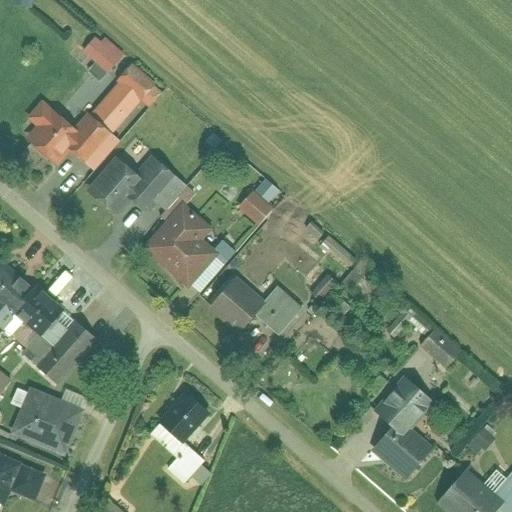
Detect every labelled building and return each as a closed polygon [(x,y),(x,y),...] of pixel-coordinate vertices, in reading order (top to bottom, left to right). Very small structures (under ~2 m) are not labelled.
[(104,38),(89,57),(115,77),(130,59),(104,38)] [(165,88),(137,67),(125,82),(153,103),(165,88)] [(127,87),(97,121),(118,140),(148,106),(127,87)] [(52,116),(31,139),(63,168),(79,150),(94,164),(113,143),(87,121),(74,135),(52,116)] [(145,190),(114,167),(89,200),(115,220),(128,204),(150,220),(178,183),(161,170),(145,190)] [(257,195),(242,210),(263,231),(278,215),(257,195)] [(183,211),(149,250),(194,289),(203,278),(211,285),(235,257),(183,211)] [(22,353),(57,384),(95,342),(74,324),(68,331),(56,321),(63,314),(36,290),(33,293),(2,265),(0,266),(0,329),(1,330),(13,317),(36,338),(22,353)] [(244,286),(217,313),(247,341),(267,320),(278,330),(298,309),(276,288),(261,303),(244,286)] [(465,356),(440,335),(427,350),(452,371),(465,356)] [(0,378),(0,396),(9,385),(0,378)] [(397,434),(380,453),(410,481),(432,458),(408,435),(436,405),(411,381),(378,416),(397,434)] [(13,434),(69,458),(93,402),(70,392),(62,411),(29,397),(13,434)] [(184,400),(163,423),(183,440),(203,417),(184,400)] [(201,464),(183,447),(168,463),(186,480),(201,464)] [(17,475),(0,467),(0,507),(3,509),(17,475)] [(467,476),(439,506),(445,511),(498,511),(500,511),(501,511),(511,511),(511,475),(491,498),(467,476)]
